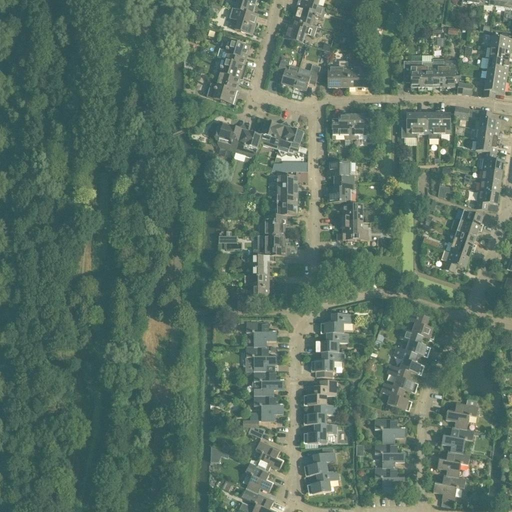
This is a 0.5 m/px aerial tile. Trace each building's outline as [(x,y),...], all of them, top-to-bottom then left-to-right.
[(235,0),(238,1),(235,10),(235,11),(252,16),(253,16),(257,0),(235,0)] [(328,0),(298,0),(298,3),(317,8),(319,0),(323,0),(328,1),(328,0)] [(493,11),(494,0),(483,0),(483,7),(492,9),(492,11),(493,11)] [(504,10),(505,0),(494,0),(493,11),(495,11),(495,9),(504,10)] [(325,11),(317,8),(298,3),(292,22),(312,28),(314,19),(317,20),(317,19),(322,21),(325,11)] [(254,16),(253,16),(252,16),(235,11),(235,10),(233,10),(230,20),(238,22),(235,32),(252,37),(256,23),(253,22),(254,16)] [(316,29),(312,28),(292,22),(289,21),(283,40),(302,46),(305,36),(313,38),(316,29)] [(492,39),(490,50),(510,53),(511,42),(492,39)] [(244,67),(250,48),(227,42),(224,51),(221,50),(218,59),(222,60),(221,61),(225,62),(244,68),(244,67)] [(509,60),(510,53),(490,50),(489,59),(487,59),(486,60),(511,64),(511,60),(509,60)] [(294,90),(299,71),(288,68),(290,61),(282,59),(278,73),(284,75),(281,87),(294,90)] [(349,90),(349,59),(346,59),(346,63),(338,63),(338,70),(328,70),(328,90),(349,90)] [(350,59),(349,59),(349,90),(368,90),(368,70),(358,70),(358,63),(350,63),(350,59)] [(511,67),(511,64),(486,60),(486,62),(488,62),(487,71),(507,74),(508,67),(511,67)] [(246,68),(244,67),(244,68),(225,62),(221,61),(219,70),(223,71),(220,81),(238,87),(242,74),(244,74),(246,68)] [(458,62),(445,62),(445,67),(443,67),(443,92),(447,92),(447,90),(457,90),(458,85),(459,78),(454,78),(454,73),(458,73),(458,62)] [(432,90),(432,70),(432,63),(421,64),(421,67),(422,92),(425,92),(425,90),(432,90)] [(421,67),(421,64),(403,64),(404,85),(410,85),(410,90),(418,90),(418,93),(422,92),(421,67)] [(309,74),(299,71),(294,90),(306,94),(309,83),(316,84),(320,70),(311,67),(309,74)] [(443,92),(443,67),(441,67),(441,69),(432,70),(432,90),(439,90),(439,93),(443,92)] [(505,85),(507,74),(487,71),(485,82),(505,85)] [(238,87),(220,81),(217,91),(213,90),(210,99),(235,106),(237,100),(235,99),(238,87)] [(504,96),(505,85),(485,82),(483,98),(480,97),(480,99),(493,101),(494,95),(504,96)] [(465,86),(458,85),(457,90),(456,96),(464,97),(465,86)] [(472,87),(465,86),(464,97),(471,98),(472,87)] [(460,121),(462,110),(454,109),(453,120),(460,121)] [(469,111),(462,110),(460,121),(467,122),(469,111)] [(417,139),(417,113),(414,113),(414,116),(406,116),(406,123),(401,123),(401,140),(417,140),(417,139)] [(428,136),(428,116),(421,116),(421,113),(417,113),(417,139),(419,139),(419,137),(428,136)] [(435,116),(428,116),(428,136),(428,141),(439,141),(439,139),(439,113),(435,113),(435,116)] [(442,113),(439,113),(439,139),(440,139),(440,136),(450,136),(450,116),(442,116),(442,113)] [(480,113),(478,131),(498,134),(500,123),(490,122),(491,115),(480,113)] [(364,117),(351,118),(351,141),(358,141),(358,138),(367,138),(367,141),(371,141),(371,124),(364,124),(364,117)] [(351,141),(351,118),(338,118),(338,124),(332,124),(332,141),(335,141),(335,138),(345,138),(345,141),(351,141)] [(279,148),(285,129),(265,123),(261,138),(260,142),(261,142),(263,147),(268,149),(269,145),(276,147),(275,151),(278,151),(279,148)] [(241,132),(223,126),(223,127),(221,127),(217,130),(215,136),(213,137),(216,145),(218,145),(220,150),(235,155),(241,132)] [(304,134),(285,129),(279,148),(278,151),(281,157),(287,154),(293,156),(297,153),(298,153),(298,154),(306,156),(307,151),(300,148),(304,134)] [(497,141),(498,134),(478,131),(476,141),(474,140),(474,142),(499,145),(500,142),(497,141)] [(241,132),(235,155),(251,159),(255,156),(256,157),(260,142),(261,138),(241,132)] [(499,149),(499,145),(474,142),(473,143),(476,144),(475,153),(484,154),(495,155),(496,148),(499,149)] [(494,163),(495,155),(484,154),(481,172),(502,175),(503,164),(494,163)] [(334,179),(334,184),(353,184),(353,178),(348,178),(348,165),(328,165),(328,174),(329,174),(329,179),(334,179)] [(500,186),(502,175),(481,172),(480,183),(500,186)] [(277,185),(277,198),(298,198),(298,178),(278,178),(278,182),(276,182),(276,185),(277,185)] [(499,196),(500,186),(480,183),(478,193),(499,196)] [(353,191),(353,184),(334,184),(334,191),(329,191),(329,196),(328,196),(328,205),(348,205),(348,191),(353,191)] [(446,198),(446,193),(452,194),(453,188),(440,186),(439,198),(446,198)] [(497,208),(499,196),(478,193),(476,212),(487,213),(488,206),(497,208)] [(298,218),(298,198),(277,198),(277,204),(276,204),(276,206),(277,206),(277,211),(275,211),(275,218),(288,218),(298,218)] [(343,207),(343,224),(363,224),(363,207),(343,207)] [(458,221),(458,223),(482,231),(482,228),(480,227),(483,219),(463,213),(460,222),(458,221)] [(288,224),(288,218),(275,218),(264,218),(264,237),(264,238),(284,238),(284,224),(288,224)] [(480,235),(482,231),(458,223),(454,221),(450,232),(456,234),(456,233),(476,240),(478,234),(480,235)] [(363,238),(363,224),(343,224),(343,243),(368,243),(368,237),(363,238)] [(473,247),(476,240),(456,233),(456,234),(453,242),(451,242),(450,243),(475,251),(476,248),(473,247)] [(284,239),(284,238),(264,238),(264,237),(258,237),(258,251),(253,251),(253,258),(261,258),(272,258),(275,258),(288,258),(288,252),(284,252),(284,245),(285,245),(285,239),(284,239)] [(425,239),(424,244),(439,247),(440,243),(425,239)] [(475,251),(450,243),(450,244),(452,245),(449,254),(469,260),(471,254),(473,255),(475,251)] [(465,271),(469,260),(449,254),(443,271),(454,275),(456,268),(465,271)] [(275,264),(275,258),(272,258),(261,258),(253,258),(241,258),(241,261),(251,270),(251,277),(244,277),(244,278),(269,278),(269,264),(275,264)] [(269,298),(269,278),(244,278),(244,288),(249,288),(249,289),(251,289),(251,298),(269,298)] [(511,283),(504,280),(501,290),(511,293),(511,283)] [(415,326),(412,335),(423,339),(433,343),(436,333),(426,329),(429,321),(408,313),(405,322),(415,326)] [(321,337),(327,337),(327,336),(343,336),(343,326),(353,326),(353,317),(331,317),(331,326),(321,326),(321,337)] [(253,335),(253,349),(253,350),(266,350),(266,349),(266,344),(276,344),(276,333),(268,333),(268,325),(246,325),(246,335),(253,335)] [(420,347),(423,339),(412,335),(402,331),(399,340),(409,344),(406,353),(417,357),(427,360),(430,351),(420,347)] [(348,336),(343,336),(327,336),(327,337),(327,345),(316,345),(316,356),(322,356),(322,355),(337,356),(338,355),(338,346),(348,346),(348,336)] [(268,349),(266,349),(266,350),(253,350),(253,349),(246,349),(246,360),(253,360),(253,375),(266,375),(266,374),(266,368),(276,368),(276,357),(268,357),(268,349)] [(414,365),(417,357),(406,353),(396,349),(393,358),(402,362),(400,371),(399,371),(410,375),(421,379),(424,369),(414,365)] [(343,355),(338,355),(337,356),(322,355),(322,356),(322,364),(311,364),(311,374),(316,374),(316,380),(332,380),(332,374),(333,374),(333,365),(343,365),(343,355)] [(408,383),(410,375),(399,371),(400,371),(390,367),(387,376),(396,380),(393,389),(404,393),(414,397),(418,386),(408,383)] [(276,374),(266,374),(266,375),(253,375),(253,385),(253,399),(260,399),(260,400),(273,400),(273,399),(273,392),(283,392),(283,382),(276,382),(276,374)] [(304,408),(315,408),(326,408),(326,399),(336,399),(336,383),(320,383),(319,389),(314,389),(314,398),(304,398),(304,408)] [(402,401),(404,393),(393,389),(384,385),(381,394),(390,398),(387,407),(393,409),(408,414),(412,404),(402,401)] [(276,399),(273,399),(273,400),(260,400),(260,399),(253,399),(253,409),(261,409),(261,423),(274,423),(274,417),(283,417),(283,406),(276,406),(276,399)] [(455,424),(454,430),(454,431),(467,433),(467,432),(469,419),(476,420),(478,410),(476,409),(477,403),(467,402),(466,408),(456,406),(455,410),(452,409),(451,413),(447,412),(445,423),(455,424)] [(336,408),(326,408),(315,408),(315,417),(304,417),(304,428),(315,428),(326,428),(326,427),(326,417),(336,418),(336,408)] [(382,433),(382,446),(382,447),(395,447),(395,446),(395,440),(404,440),(404,430),(397,430),(397,422),(375,422),(375,433),(382,433)] [(336,427),(326,427),(326,428),(315,428),(315,436),(304,436),(304,446),(326,446),(326,437),(336,437),(336,427)] [(474,434),(467,432),(467,433),(454,431),(454,430),(452,430),(451,438),(443,437),(441,447),(451,449),(450,454),(450,455),(462,457),(465,443),(472,444),(474,434)] [(248,434),(260,440),(264,432),(258,431),(249,431),(248,434)] [(261,456),(255,468),(255,469),(267,475),(267,474),(269,475),(269,474),(267,473),(270,468),(279,472),(283,462),(276,459),(279,452),(259,443),(254,453),(261,456)] [(397,446),(395,446),(395,447),(382,447),(382,446),(375,446),(375,457),(382,457),(382,471),(395,471),(395,465),(404,465),(404,454),(397,454),(397,446)] [(229,458),(230,451),(212,450),(211,463),(221,464),(221,458),(229,458)] [(306,479),(316,478),(316,477),(328,475),(326,466),(336,464),(334,454),(313,458),(314,467),(304,469),(306,479)] [(470,458),(462,457),(450,455),(450,454),(448,454),(446,462),(439,460),(437,471),(446,472),(445,478),(445,479),(458,481),(461,467),(468,468),(470,458)] [(267,479),(269,475),(267,474),(267,475),(255,469),(255,468),(249,465),(244,475),(251,478),(245,491),(252,494),(257,495),(258,495),(260,490),(269,494),(274,483),(267,479)] [(397,471),(395,471),(382,471),(375,471),(375,481),(382,481),(382,496),(395,496),(395,489),(404,489),(404,479),(397,478),(397,471)] [(337,473),(328,475),(316,477),(316,478),(318,486),(307,488),(309,498),(331,494),(329,484),(339,483),(337,473)] [(466,482),(458,481),(445,479),(445,478),(444,478),(442,486),(435,485),(433,495),(442,496),(441,503),(454,505),(456,491),(464,492),(466,482)] [(252,494),(245,491),(240,500),(255,507),(252,511),(273,511),(270,510),(274,503),(257,495),(258,495),(257,495),(252,494)] [(242,511),(250,511),(252,505),(242,503),(240,511),(242,511)]
